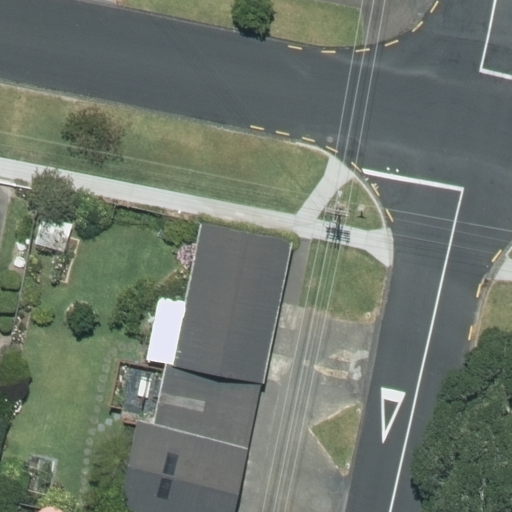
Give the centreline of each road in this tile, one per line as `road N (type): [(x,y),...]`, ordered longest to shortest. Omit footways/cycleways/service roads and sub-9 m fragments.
road 1 (residential): [(0,30),(473,125)]
road 2 (residential): [(392,511),(473,125)]
road 3 (residential): [(473,125),(498,0)]
